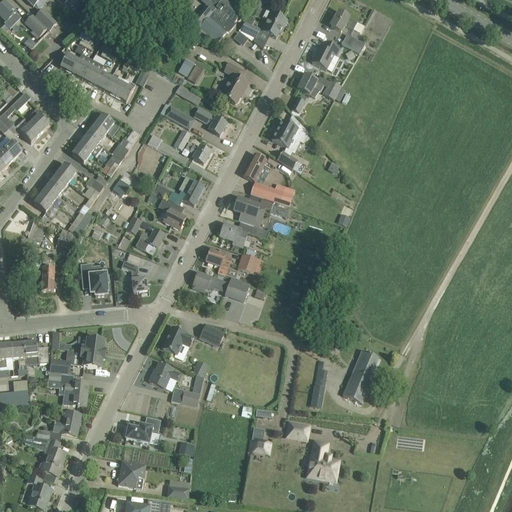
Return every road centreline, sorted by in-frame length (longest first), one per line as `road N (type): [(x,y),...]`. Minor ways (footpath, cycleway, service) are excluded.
road 1 (track): [(332,498),(351,486),(426,318),(511,167)]
road 2 (residential): [(159,313),(320,0)]
road 3 (residential): [(65,511),(99,420),(159,313)]
road 4 (residential): [(1,327),(159,313)]
